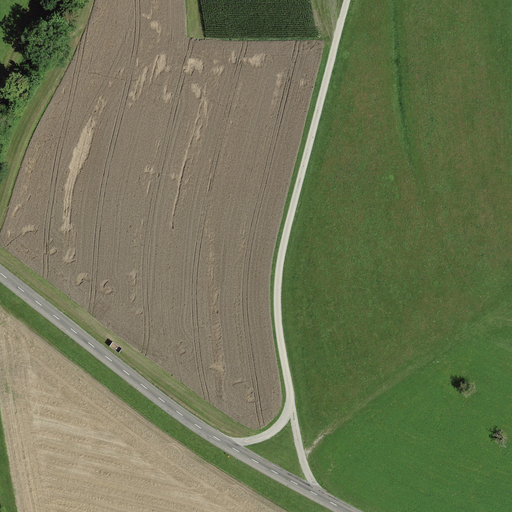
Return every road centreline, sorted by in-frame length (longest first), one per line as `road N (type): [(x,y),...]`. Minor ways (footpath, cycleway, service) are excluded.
road 1 (track): [(348,0),(277,274),(301,457),(318,497)]
road 2 (unclassified): [(344,511),(225,445),(0,274)]
road 3 (track): [(301,457),(360,403),(437,351)]
